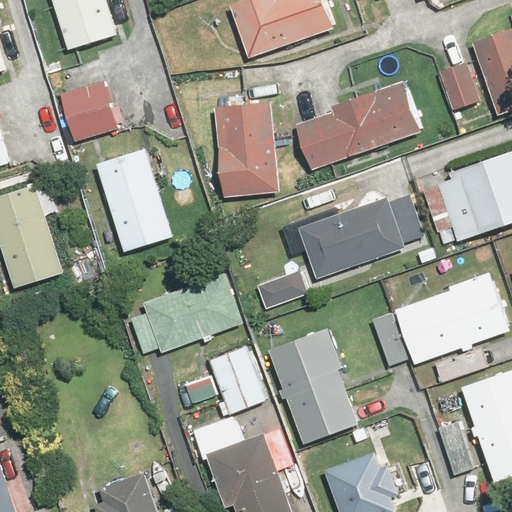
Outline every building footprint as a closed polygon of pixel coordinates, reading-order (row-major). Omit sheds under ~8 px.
[(110,0),(52,0),(70,55),(123,39),(110,0)] [(255,58),(340,29),(329,0),(252,0),(237,6),(255,58)] [(511,31),(479,43),(504,116),(511,113),(511,31)] [(0,77),(11,74),(0,39),(0,77)] [(485,101),(473,63),(444,73),(456,110),(485,101)] [(107,80),(61,94),(77,145),(123,130),(107,80)] [(302,125),(318,170),(428,132),(410,82),(337,107),(339,112),(302,125)] [(231,198),(287,193),(278,102),(221,108),(231,198)] [(0,165),(10,163),(0,129),(0,165)] [(148,148),(96,165),(125,256),(177,239),(148,148)] [(459,226),(465,242),(511,225),(511,154),(455,174),(458,180),(445,185),(445,186),(429,192),(443,232),(459,226)] [(37,181),(0,192),(0,246),(14,292),(67,276),(37,181)] [(304,229),(322,279),(412,248),(410,244),(430,237),(415,195),(395,202),(394,197),(304,229)] [(313,295),(305,269),(261,284),(269,310),(313,295)] [(419,358),(422,364),(468,348),(469,352),(479,349),(478,345),(511,332),(511,319),(495,273),(456,287),(457,291),(377,319),(394,367),(419,358)] [(231,275),(131,303),(147,357),(246,328),(231,275)] [(293,398),(310,444),(364,425),(344,370),(348,368),(334,330),(276,350),(290,389),(285,391),(288,400),(293,398)] [(485,435),(501,482),(511,477),(511,373),(468,388),(482,427),(478,428),(481,437),(485,435)] [(190,384),(195,403),(222,396),(217,376),(190,384)] [(478,466),(461,420),(440,428),(457,474),(478,466)] [(242,511),(298,511),(271,434),(212,455),(231,509),(240,506),(242,511)] [(12,511),(0,471),(0,511),(12,511)] [(89,491),(95,511),(159,511),(147,473),(89,491)]
